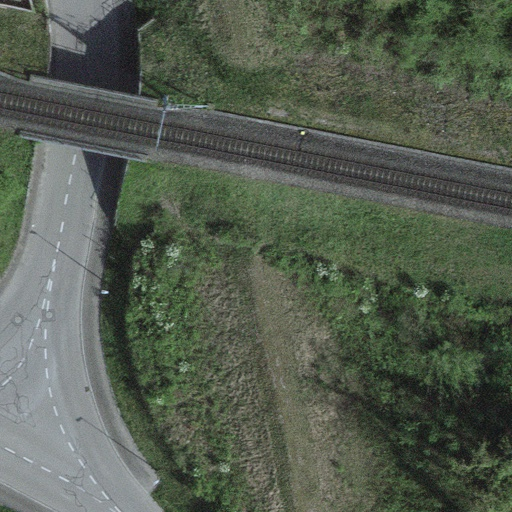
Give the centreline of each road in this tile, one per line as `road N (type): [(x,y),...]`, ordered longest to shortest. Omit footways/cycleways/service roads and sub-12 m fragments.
road 1 (residential): [(8,449),(95,20),(90,0)]
road 2 (residential): [(8,449),(121,511)]
